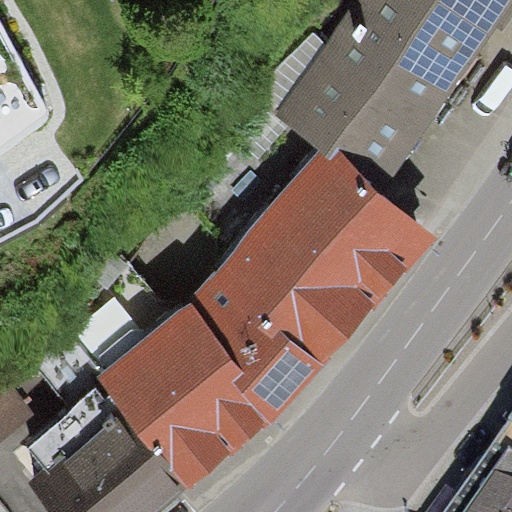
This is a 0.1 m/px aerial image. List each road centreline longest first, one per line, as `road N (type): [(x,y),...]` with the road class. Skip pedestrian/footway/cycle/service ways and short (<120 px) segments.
road 1 (secondary): [(511,202),(343,431)]
road 2 (residential): [(511,340),(402,470)]
